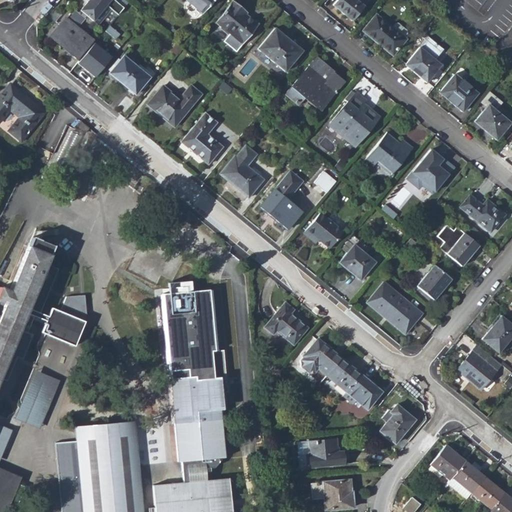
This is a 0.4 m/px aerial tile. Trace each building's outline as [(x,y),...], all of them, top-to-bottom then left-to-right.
[(83,0),(85,1),(78,10),(95,24),(109,8),(116,14),(122,7),(113,0),(83,0)] [(185,0),(201,13),(212,0),(185,0)] [(366,0),(336,0),(332,5),(350,21),(366,0)] [(231,1),(213,23),(240,45),(255,26),(242,15),(245,13),(231,1)] [(140,16),(135,12),(131,16),(136,21),(140,16)] [(403,38),(402,38),(390,28),(374,15),(362,30),(391,54),(403,38)] [(62,17),(49,32),(69,48),(66,51),(75,59),(92,40),(62,17)] [(390,28),(402,38),(406,32),(406,30),(396,23),(393,23),(390,28)] [(272,28),(255,49),(283,72),(299,51),(272,28)] [(412,72),(424,82),(438,64),(433,59),(441,49),(426,37),(406,62),(415,69),(412,72)] [(180,49),(175,45),(170,51),(175,55),(180,49)] [(123,56),(110,72),(121,81),(120,83),(135,94),(149,77),(123,56)] [(315,78),(323,68),(313,59),(284,95),(296,105),(304,97),(319,110),(342,84),(330,74),(321,84),(315,78)] [(403,65),(412,72),(415,69),(406,62),(403,65)] [(315,78),(321,84),(330,74),(323,68),(315,78)] [(110,72),(109,74),(120,83),(121,81),(110,72)] [(452,73),(437,92),(460,111),(475,92),(452,73)] [(163,86),(147,105),(173,126),(199,94),(189,85),(178,98),(163,86)] [(8,87),(0,97),(0,126),(18,141),(41,114),(8,87)] [(353,93),(328,124),(344,138),(343,140),(353,148),(377,118),(370,113),(369,114),(360,107),(364,102),(353,93)] [(486,104),(472,121),(494,139),(508,122),(486,104)] [(205,113),(181,142),(207,164),(221,147),(206,134),(215,122),(205,113)] [(83,134),(88,128),(79,121),(75,127),(83,134)] [(32,167),(37,170),(58,128),(52,125),(32,167)] [(385,133),(362,163),(369,169),(375,161),(389,173),(410,146),(400,138),(397,142),(385,133)] [(234,155),(219,173),(248,197),(263,179),(247,165),(256,155),(244,145),(235,155),(234,155)] [(431,146),(404,180),(429,199),(455,165),(431,146)] [(288,171),(259,207),(285,229),(300,211),(287,199),(301,182),(288,171)] [(466,197),(457,208),(486,233),(501,215),(483,201),(478,207),(466,197)] [(319,212),(302,233),(311,240),(314,236),(328,248),(342,231),(319,212)] [(441,243),(437,249),(459,267),(476,246),(454,227),(451,231),(444,225),(434,237),(441,243)] [(32,238),(28,246),(48,255),(52,246),(32,238)] [(353,243),(338,262),(358,278),(373,261),(353,243)] [(0,379),(6,382),(16,357),(21,360),(32,335),(27,333),(33,317),(45,322),(40,332),(73,346),(83,321),(54,309),(51,308),(46,316),(40,314),(26,309),(45,264),(48,255),(28,246),(9,290),(0,286),(0,303),(3,305),(0,313),(0,379)] [(40,314),(58,269),(45,264),(26,309),(40,314)] [(431,266),(413,289),(429,303),(448,279),(431,266)] [(383,282),(365,303),(404,335),(421,314),(383,282)] [(284,303),(264,328),(272,335),(275,332),(292,345),(306,329),(289,314),(292,310),(284,303)] [(491,326),(481,339),(498,353),(511,335),(511,325),(498,314),(490,324),(491,326)] [(316,340),(302,357),(326,377),(341,359),(316,340)] [(479,388),(500,363),(490,355),(476,344),(455,370),(465,378),(466,377),(479,388)] [(193,423),(220,420),(219,414),(223,414),(220,388),(218,388),(214,351),(194,353),(197,377),(172,380),(175,403),(191,410),(192,416),(193,423)] [(313,374),(323,381),(326,377),(302,357),(298,362),(299,368),(306,374),(313,374)] [(359,375),(341,359),(326,377),(345,392),(359,375)] [(56,381),(32,371),(13,417),(37,427),(56,381)] [(379,391),(359,375),(345,392),(366,410),(376,399),(374,397),(379,391)] [(191,410),(175,403),(176,418),(192,416),(191,410)] [(392,414),(379,430),(394,442),(414,418),(396,404),(390,412),(392,414)] [(209,470),(209,466),(213,466),(220,461),(219,458),(227,456),(224,419),(220,420),(193,423),(178,424),(179,438),(181,461),(185,461),(186,481),(206,480),(205,470),(209,470)] [(63,474),(66,499),(60,499),(61,511),(142,511),(133,421),(74,426),(75,442),(60,443),(55,443),(58,474),(63,474)] [(0,424),(0,459),(13,429),(0,424)] [(298,441),(299,468),(346,464),(344,450),(340,450),(339,437),(298,441)] [(428,464),(447,480),(449,478),(462,462),(442,446),(428,464)] [(481,478),(462,462),(449,478),(468,494),(481,478)] [(21,477),(0,467),(0,511),(6,511),(9,506),(18,484),(21,477)] [(63,474),(58,474),(60,499),(66,499),(63,474)] [(206,480),(186,481),(183,482),(152,484),(155,507),(148,507),(148,511),(232,511),(229,476),(206,480)] [(445,483),(464,499),(468,494),(449,478),(447,480),(445,483)] [(468,494),(487,510),(501,494),(481,478),(468,494)] [(323,497),(325,509),(353,506),(350,480),(322,482),(322,483),(311,484),(312,497),(323,497)] [(18,484),(9,506),(16,508),(25,487),(18,484)] [(485,511),(511,511),(511,503),(501,494),(487,510),(485,511)] [(410,496),(401,508),(405,511),(412,511),(419,504),(410,496)]
